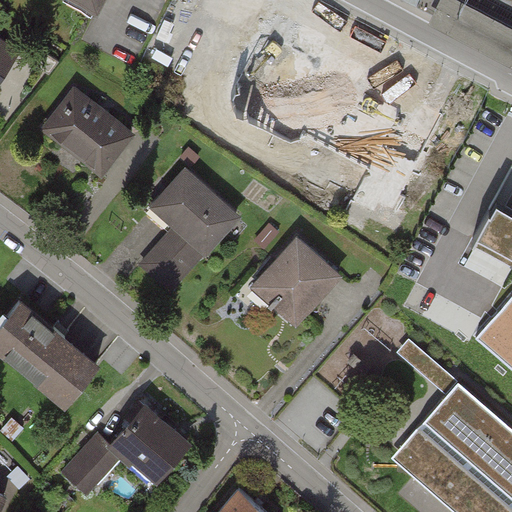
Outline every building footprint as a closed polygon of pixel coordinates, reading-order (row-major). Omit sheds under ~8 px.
[(511,27),(460,0),(440,0),(430,22),(511,65),(511,27)] [(349,200),(386,220),(434,131),(356,89),(373,58),(299,19),(283,49),(253,33),(214,106),(293,148),(300,135),(366,170),(349,200)] [(0,73),(16,51),(0,39),(0,73)] [(76,86),(43,129),(101,174),(134,131),(76,86)] [(185,166),(151,206),(165,218),(174,226),(142,264),(173,290),(239,213),(185,166)] [(511,206),(497,198),(473,241),(511,260),(486,303),(511,317),(511,206)] [(297,235),(252,287),(296,325),(341,273),(297,235)] [(0,350),(67,405),(100,364),(23,302),(0,330),(0,350)] [(448,392),(458,379),(451,373),(409,336),(398,348),(438,383),(448,392)] [(318,375),(283,414),(318,446),(354,406),(318,375)] [(393,454),(459,511),(511,511),(511,426),(458,379),(448,392),(393,454)] [(153,482),(188,442),(144,403),(109,442),(98,432),(64,470),(88,492),(122,454),(153,482)] [(266,511),(239,489),(218,511),(266,511)]
